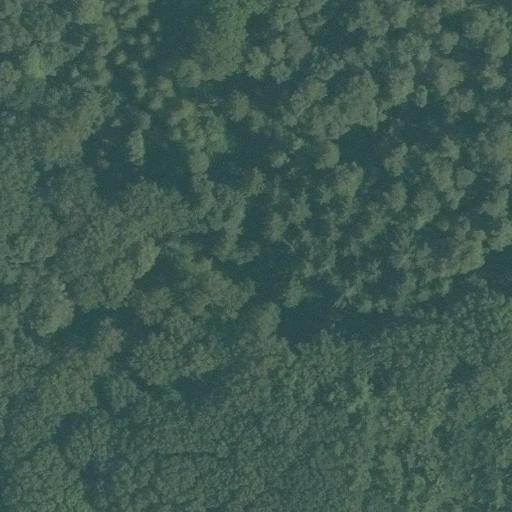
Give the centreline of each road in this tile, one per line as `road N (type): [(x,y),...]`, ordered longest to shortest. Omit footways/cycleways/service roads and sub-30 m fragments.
road 1 (track): [(14,407),(511,300)]
road 2 (track): [(14,407),(149,511)]
